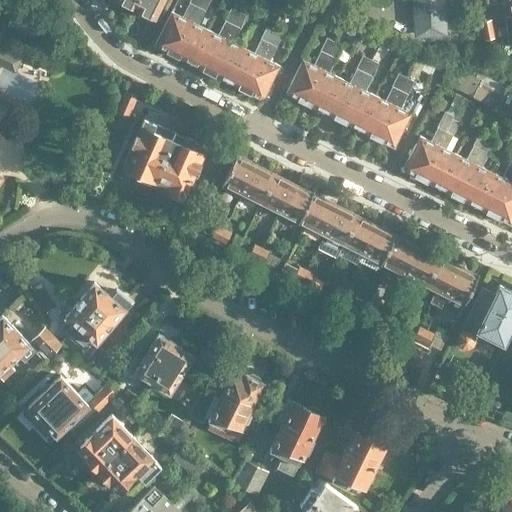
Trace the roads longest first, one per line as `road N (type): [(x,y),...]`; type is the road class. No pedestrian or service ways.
road 1 (residential): [(475,429),(251,322),(90,219),(36,223),(0,248)]
road 2 (residential): [(511,255),(256,130)]
road 3 (residential): [(256,130),(115,54),(62,0)]
road 4 (residential): [(256,130),(319,0)]
